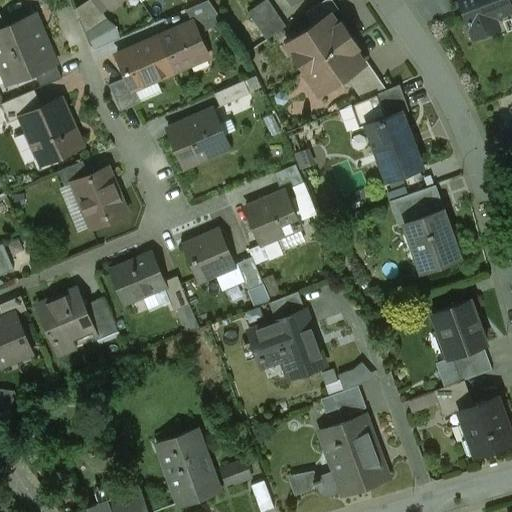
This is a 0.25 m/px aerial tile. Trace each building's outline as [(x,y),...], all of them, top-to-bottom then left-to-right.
[(92,0),(90,0),(76,9),(86,32),(106,19),(92,0)] [(267,0),(265,0),(247,13),(266,40),(286,27),(267,0)] [(331,0),(325,0),(305,14),(313,25),(329,14),(330,15),(338,10),(331,0)] [(459,0),(469,26),(470,26),(474,38),(492,31),(492,30),(488,19),(511,10),(511,9),(508,0),(459,0)] [(208,1),(186,10),(191,22),(193,22),(198,34),(223,23),(208,1)] [(511,9),(511,10),(488,19),(492,30),(511,22),(511,9)] [(313,25),(292,40),(300,52),(294,55),(316,88),(324,82),(327,85),(332,86),(336,83),(346,85),(348,75),(363,64),(362,63),(353,49),(357,46),(342,23),(337,26),(330,15),(329,14),(313,25)] [(35,15),(0,29),(0,58),(43,40),(33,17),(35,16),(35,15)] [(191,22),(158,37),(173,72),(208,57),(198,34),(193,22),(191,22)] [(158,37),(116,55),(132,90),(173,72),(158,37)] [(43,40),(0,58),(0,61),(9,82),(7,83),(7,84),(34,73),(55,64),(55,63),(53,64),(43,40)] [(366,61),(362,63),(363,64),(348,75),(346,85),(352,86),(362,101),(366,99),(386,90),(366,61)] [(55,64),(34,73),(40,87),(62,78),(55,64)] [(244,81),(214,94),(220,107),(249,94),(244,81)] [(386,90),(366,99),(374,122),(401,112),(401,114),(409,111),(399,85),(386,90)] [(34,90),(1,104),(9,122),(20,118),(20,116),(41,107),(34,90)] [(41,107),(20,116),(20,118),(38,158),(49,153),(59,157),(65,154),(67,149),(81,143),(61,98),(41,107)] [(362,101),(344,108),(352,130),(367,125),(374,122),(366,99),(362,101)] [(212,110),(168,129),(184,167),(228,148),(212,110)] [(374,122),(367,125),(387,179),(421,166),(414,148),(412,148),(405,129),(407,129),(401,114),(401,112),(374,122)] [(82,161),(58,171),(64,186),(72,183),(89,176),(82,161)] [(296,165),(273,174),(279,187),(290,182),(293,187),(303,183),(296,165)] [(89,176),(72,183),(90,226),(126,211),(108,168),(89,176)] [(445,232),(430,187),(389,201),(390,203),(403,199),(411,221),(409,222),(425,268),(420,270),(421,272),(459,258),(450,230),(445,232)] [(283,191),(246,207),(262,245),(262,244),(279,237),(299,229),(283,191)] [(219,231),(184,246),(199,281),(234,266),(219,231)] [(279,237),(262,244),(268,259),(269,260),(285,253),(279,237)] [(0,244),(0,275),(14,270),(3,244),(0,244)] [(262,245),(249,250),(252,257),(255,264),(268,259),(262,244),(262,245)] [(151,253),(110,270),(124,304),(164,287),(165,286),(164,282),(151,253)] [(252,257),(237,264),(248,291),(263,284),(255,264),(252,257)] [(177,276),(164,282),(165,286),(164,287),(174,311),(182,308),(189,305),(177,276)] [(76,289),(37,305),(59,356),(76,349),(70,335),(91,326),(82,306),(83,305),(76,289)] [(21,296),(0,304),(0,323),(0,324),(16,317),(15,315),(27,310),(21,296)] [(83,305),(82,306),(91,326),(97,340),(118,331),(103,297),(83,305)] [(469,298),(431,313),(448,358),(451,357),(482,345),(486,344),(469,298)] [(189,305),(182,308),(185,315),(193,312),(189,305)] [(305,310),(249,331),(262,366),(282,358),(289,377),(325,364),(305,310)] [(0,324),(0,365),(7,363),(5,358),(29,348),(16,317),(0,324)] [(482,345),(451,357),(460,381),(463,380),(491,370),(482,345)] [(460,381),(433,391),(443,417),(459,411),(458,409),(472,404),(463,380),(460,381)] [(358,385),(320,399),(325,413),(338,408),(341,417),(366,407),(358,385)] [(472,404),(458,409),(459,411),(475,456),(511,442),(511,438),(500,406),(501,406),(497,395),(472,404)] [(365,416),(335,427),(337,432),(322,437),(335,472),(316,479),(308,481),(310,486),(317,483),(320,490),(322,492),(325,494),(329,494),(339,491),(340,494),(388,476),(387,475),(386,475),(365,416)] [(199,430),(171,440),(175,450),(160,455),(177,503),(193,497),(192,493),(218,484),(199,430)] [(222,464),(229,484),(255,475),(247,455),(222,464)] [(266,477),(253,482),(263,509),(276,504),(266,477)] [(147,511),(141,494),(109,505),(111,511),(147,511)]
